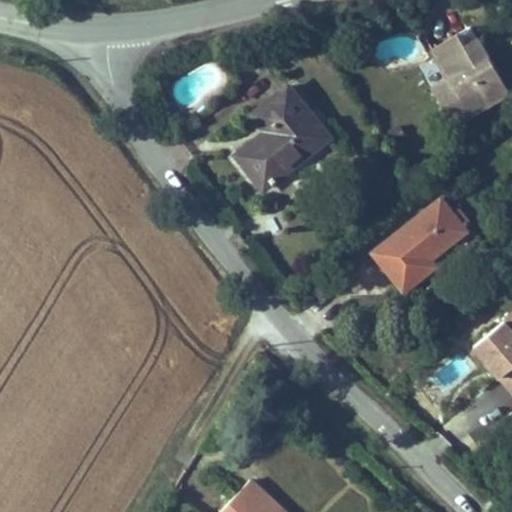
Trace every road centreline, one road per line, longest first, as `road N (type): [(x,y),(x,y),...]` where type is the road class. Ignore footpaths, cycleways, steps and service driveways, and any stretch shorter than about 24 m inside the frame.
road 1 (residential): [(106,29),(121,103),(189,205),(343,388),(474,511)]
road 2 (track): [(137,511),(256,331),(278,315)]
road 3 (tertiary): [(265,0),(106,29)]
